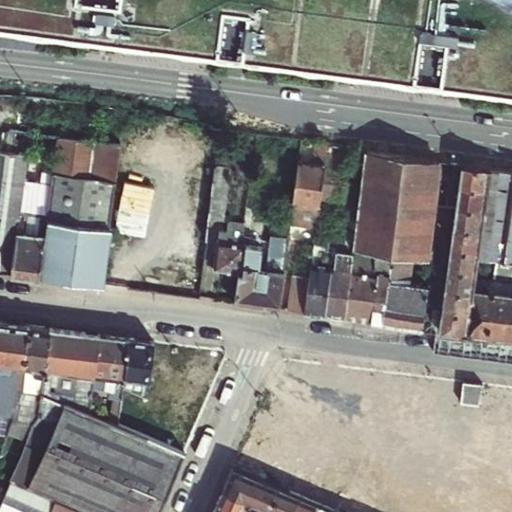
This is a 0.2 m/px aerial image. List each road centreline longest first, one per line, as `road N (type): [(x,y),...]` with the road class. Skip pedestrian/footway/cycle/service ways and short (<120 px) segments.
road 1 (tertiary): [(185,83),(511,128)]
road 2 (residential): [(260,330),(0,295)]
road 3 (residential): [(511,364),(260,330)]
road 4 (residential): [(187,511),(260,330)]
road 5 (tertiary): [(185,83),(0,63)]
